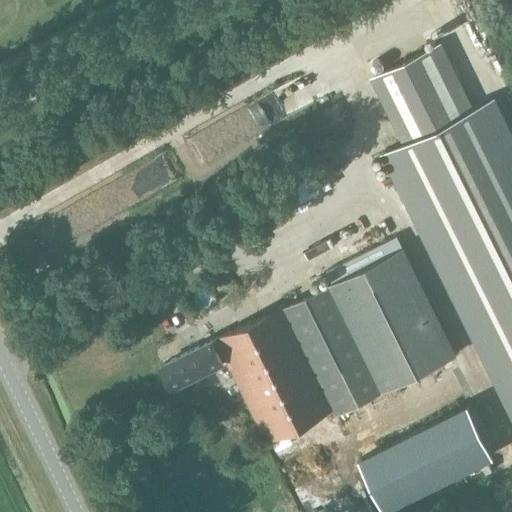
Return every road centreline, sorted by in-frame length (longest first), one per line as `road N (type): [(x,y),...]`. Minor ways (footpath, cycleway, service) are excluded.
road 1 (unclassified): [(0,107),(191,0)]
road 2 (unclassified): [(75,511),(0,357)]
